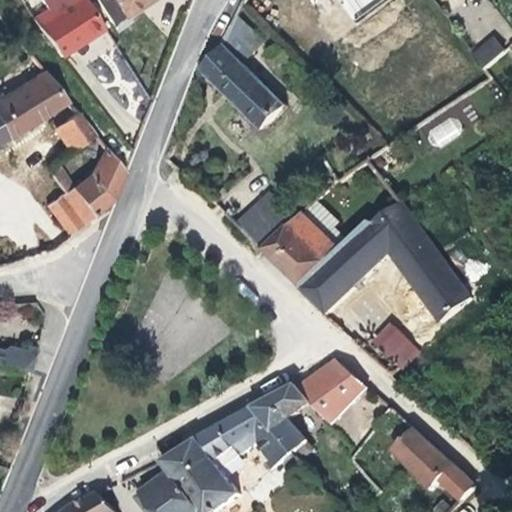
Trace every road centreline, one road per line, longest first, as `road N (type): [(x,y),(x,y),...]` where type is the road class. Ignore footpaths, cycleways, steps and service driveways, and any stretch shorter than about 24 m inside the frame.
road 1 (residential): [(17,511),(340,342)]
road 2 (residential): [(140,174),(340,342)]
road 3 (tertiary): [(11,511),(102,270)]
road 4 (residential): [(511,494),(340,342)]
road 5 (tertiary): [(140,174),(209,0)]
